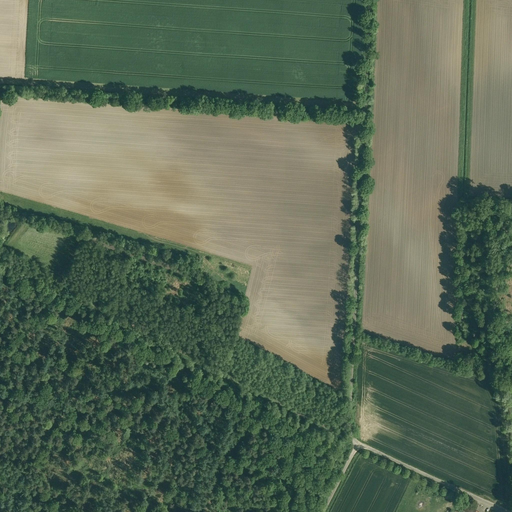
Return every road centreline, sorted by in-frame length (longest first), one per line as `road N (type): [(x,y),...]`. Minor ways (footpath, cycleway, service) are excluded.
road 1 (unclassified): [(349,443),(370,0)]
road 2 (unclassified): [(506,511),(349,443)]
